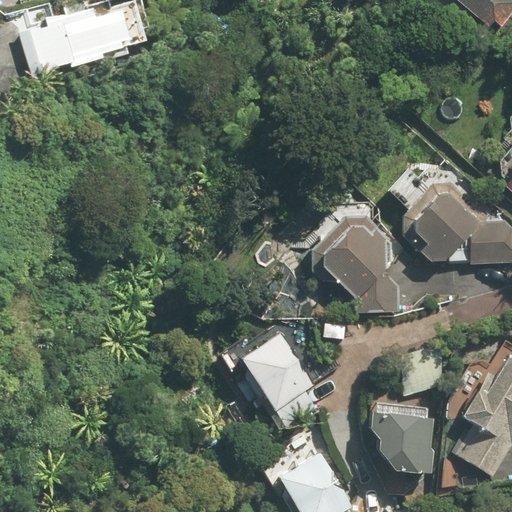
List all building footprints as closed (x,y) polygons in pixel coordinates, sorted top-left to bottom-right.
[(511,0),(454,0),(492,31),(511,5),(511,0)] [(88,5),(36,21),(38,26),(16,32),(30,79),(131,48),(119,7),(92,15),(88,5)] [(511,170),(501,186),(511,194),(511,170)] [(490,211),(487,215),(471,203),(469,206),(459,198),(464,192),(436,171),(393,223),(423,246),(418,252),(436,266),(468,234),(468,264),(510,262),(509,224),(490,211)] [(356,209),(311,255),(355,299),(348,306),(355,314),(394,314),(418,290),(390,262),(390,243),(356,209)] [(312,384),(285,337),(240,363),(276,427),(315,405),(305,388),(312,384)] [(462,416),(474,426),(452,458),(488,480),(511,442),(511,355),(509,353),(485,391),(479,388),(462,416)] [(432,415),(365,413),(366,434),(373,440),(373,452),(391,471),(430,473),(432,415)] [(267,465),(294,511),(344,511),(351,508),(310,440),(267,465)]
